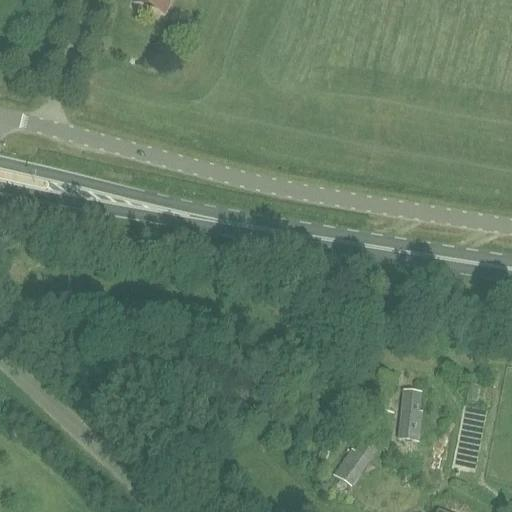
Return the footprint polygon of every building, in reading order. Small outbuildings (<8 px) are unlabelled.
[(135,0),(133,5),(163,17),(169,0),(135,0)] [(394,394),(396,379),(365,376),(361,411),(392,415),(393,412),(389,412),(391,394),(394,394)] [(477,403),(479,388),(468,386),(466,401),(477,403)] [(401,393),(397,442),(419,444),(422,413),(419,413),(421,394),(401,393)] [(333,477),(351,490),(379,450),(365,440),(355,454),(351,451),(333,477)]
